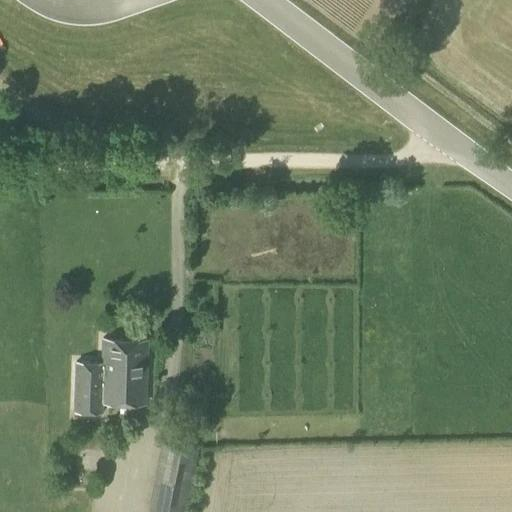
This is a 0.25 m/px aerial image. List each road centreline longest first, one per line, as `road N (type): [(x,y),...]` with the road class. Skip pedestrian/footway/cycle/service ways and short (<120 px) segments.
road 1 (track): [(453,146),(400,156),(0,167)]
road 2 (unclassified): [(511,184),(267,0)]
